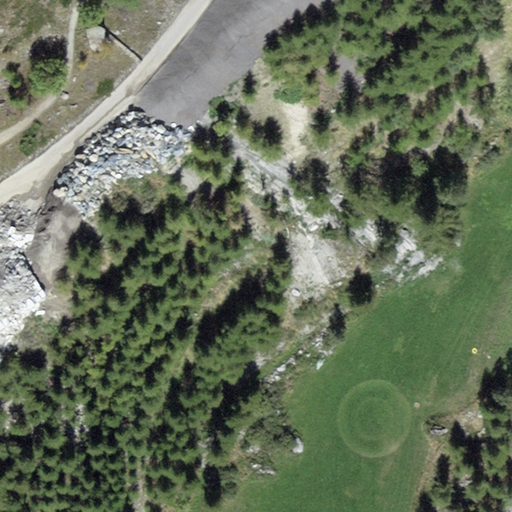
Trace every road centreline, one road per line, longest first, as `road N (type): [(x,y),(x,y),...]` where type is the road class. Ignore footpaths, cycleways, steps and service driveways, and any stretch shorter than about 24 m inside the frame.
road 1 (track): [(192,0),(107,110),(0,192)]
road 2 (track): [(83,0),(75,5),(68,72),(43,108),(0,135)]
